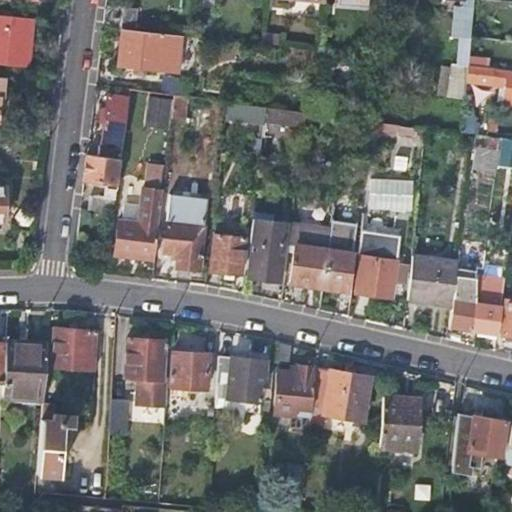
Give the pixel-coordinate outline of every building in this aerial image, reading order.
[(464,0),(464,6),(454,6),(452,35),(462,36),(459,63),(454,62),(453,67),(442,66),(439,97),(465,100),(468,82),(469,65),(472,35),(474,0),(464,0)] [(139,8),(107,4),(104,26),(136,29),(139,8)] [(0,14),(0,62),(27,66),(32,17),(0,14)] [(183,37),(124,29),(119,65),(178,72),(183,37)] [(386,60),(369,58),(365,87),(382,89),(386,60)] [(395,61),(386,60),(382,89),(395,91),(398,62),(395,61)] [(511,70),(469,65),(468,82),(499,86),(498,93),(503,94),(502,105),(511,106),(511,70)] [(163,77),(162,93),(169,94),(176,95),(187,96),(189,80),(163,77)] [(362,106),(365,87),(353,85),(350,105),(362,106)] [(130,88),(119,87),(118,94),(109,94),(107,108),(101,108),(101,113),(106,114),(103,143),(117,145),(116,158),(121,159),(129,96),(130,88)] [(186,111),(187,96),(176,95),(176,99),(175,109),(186,111)] [(176,99),(149,96),(146,125),(172,128),(173,120),(175,109),(176,99)] [(238,103),(230,102),(228,101),(227,110),(238,111),(238,103)] [(267,107),(238,103),(238,111),(250,113),(250,116),(266,118),(267,107)] [(288,109),(267,107),(266,118),(265,127),(285,129),(288,109)] [(185,121),(186,111),(175,109),(173,120),(185,121)] [(307,112),(288,109),(285,129),(305,131),(307,112)] [(502,116),(490,114),(489,130),(500,131),(502,116)] [(376,122),(361,119),(345,117),(344,125),(375,130),(376,122)] [(420,127),(376,122),(375,130),(375,131),(399,135),(399,134),(418,136),(420,127)] [(466,125),(465,133),(476,135),(480,136),(480,126),(466,125)] [(480,136),(476,135),(471,167),(495,171),(496,164),(499,138),(480,136)] [(511,139),(499,138),(496,164),(511,165),(511,139)] [(102,147),(89,146),(88,155),(116,158),(117,145),(103,143),(102,147)] [(410,157),(398,154),(396,166),(408,168),(410,157)] [(116,158),(88,155),(85,179),(107,181),(105,197),(92,195),(91,209),(114,212),(121,159),(116,158)] [(116,254),(156,259),(168,163),(147,161),(144,187),(142,187),(140,203),(138,221),(123,219),(120,219),(116,254)] [(416,177),(372,175),(371,209),(415,210),(416,177)] [(179,252),(178,266),(199,269),(208,198),(172,194),(165,250),(179,252)] [(140,203),(125,201),(123,219),(138,221),(140,203)] [(231,213),(215,211),(214,223),(231,225),(231,213)] [(275,219),(254,215),(253,225),(274,227),(275,219)] [(253,225),(250,242),(253,242),(249,276),(268,279),(270,266),(281,268),(288,221),(275,219),(274,227),(253,225)] [(357,225),(332,221),(331,227),(323,287),(348,290),(357,225)] [(323,287),(331,227),(292,222),(289,243),(295,245),(290,282),(323,287)] [(402,235),(361,229),(358,254),(361,254),(357,292),(393,297),(395,284),(404,285),(406,265),(398,262),(402,235)] [(246,237),(215,233),(212,263),(212,270),(242,275),(246,237)] [(507,267),(509,249),(497,247),(495,265),(507,267)] [(458,261),(412,255),(407,302),(451,307),(457,268),(458,261)] [(270,266),(268,279),(279,281),(281,268),(270,266)] [(472,270),(457,268),(451,307),(448,325),(473,329),(478,284),(479,272),(472,270)] [(473,329),(497,333),(504,287),(478,284),(473,329)] [(501,334),(511,335),(511,299),(506,298),(501,334)] [(94,329),(55,326),(53,365),(91,368),(94,329)] [(135,402),(165,404),(167,377),(162,377),(164,340),(128,337),(125,376),(137,376),(135,402)] [(5,380),(3,399),(44,401),(49,342),(26,341),(25,344),(7,343),(5,380)] [(291,345),(276,342),(273,371),(279,371),(275,412),(310,416),(315,366),(297,364),(295,372),(289,372),(291,345)] [(209,354),(174,351),(173,361),(171,386),(206,389),(209,354)] [(220,355),(217,396),(261,402),(261,396),(270,397),(272,376),(263,376),(265,361),(220,355)] [(310,416),(309,425),(322,427),(324,414),(364,419),(371,375),(315,366),(310,416)] [(379,442),(379,446),(415,449),(418,398),(383,396),(380,420),(379,442)] [(111,398),(109,434),(127,434),(129,400),(111,398)] [(55,402),(44,401),(42,419),(53,420),(54,413),(55,402)] [(258,448),(265,448),(269,410),(263,409),(258,448)] [(458,411),(452,465),(473,468),(476,452),(499,456),(507,421),(458,411)] [(42,419),(37,474),(59,476),(62,426),(72,426),(72,420),(73,414),(54,413),(53,420),(42,419)] [(511,420),(511,421),(502,468),(511,470),(511,420)]
